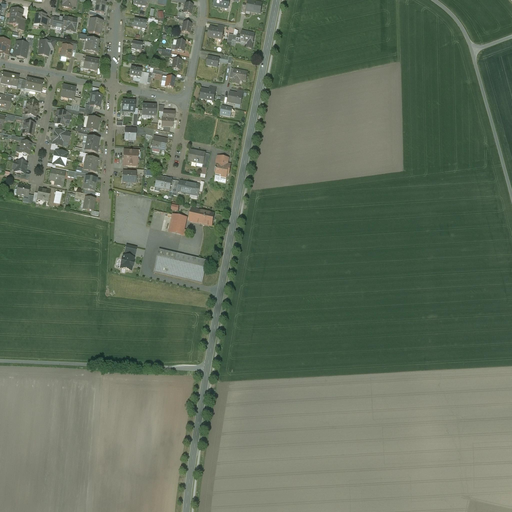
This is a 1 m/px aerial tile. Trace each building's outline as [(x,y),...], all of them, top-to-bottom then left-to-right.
[(76,0),(63,0),(62,8),(68,9),(68,8),(69,8),(69,7),(75,8),(76,0)] [(147,0),(133,0),(133,6),(146,8),(147,0)] [(214,0),(214,6),(228,9),(229,0),(214,0)] [(262,4),(248,1),(247,7),(246,11),(246,12),(260,14),(262,4)] [(99,3),(96,2),(96,3),(94,12),(103,14),(105,4),(99,3)] [(193,6),(185,4),(184,14),(191,15),(193,6)] [(17,11),(10,10),(9,14),(10,14),(9,22),(13,22),(12,25),(19,26),(20,19),(22,11),(18,10),(17,11)] [(45,16),(36,14),(34,23),(39,24),(39,25),(42,26),(42,27),(43,28),(45,19),(45,16)] [(64,19),(51,17),(50,25),(63,27),(64,19)] [(75,21),(64,19),(63,27),(67,28),(67,29),(74,30),(75,21)] [(96,21),(90,20),(87,33),(99,35),(102,22),(96,21)] [(146,22),(134,20),(132,28),(145,30),(146,22)] [(191,24),(183,23),(181,33),(189,34),(191,24)] [(223,30),(217,29),(217,30),(209,29),(210,27),(209,27),(207,37),(221,40),(223,30)] [(255,34),(241,32),(241,36),(240,40),(247,42),(246,48),(251,49),(252,42),(254,43),(255,34)] [(91,40),(86,39),(86,41),(86,42),(85,42),(85,44),(84,51),(90,53),(98,55),(99,49),(97,49),(98,42),(91,40)] [(11,42),(0,40),(0,52),(2,52),(2,53),(5,54),(5,53),(8,54),(8,55),(9,55),(11,42)] [(49,43),(39,41),(38,46),(40,47),(40,51),(42,51),(41,56),(47,57),(49,49),(50,43),(49,43)] [(185,42),(177,41),(175,51),(183,52),(185,42)] [(26,44),(17,43),(16,48),(17,49),(16,57),(25,59),(28,47),(28,45),(26,44)] [(142,45),(133,43),(131,50),(136,51),(140,52),(142,45)] [(69,46),(62,45),(61,53),(60,54),(59,56),(60,57),(61,57),(66,58),(66,59),(69,60),(70,59),(71,51),(72,47),(69,46)] [(83,55),(75,54),(74,60),(85,62),(85,59),(82,59),(83,55)] [(219,59),(208,56),(206,65),(218,68),(219,59)] [(90,60),(85,59),(85,62),(83,69),(87,69),(87,70),(96,72),(98,61),(93,60),(93,61),(90,60)] [(181,61),(173,59),(171,69),(179,71),(181,61)] [(141,70),(131,68),(129,76),(140,79),(141,70)] [(247,72),(234,69),(232,78),(233,78),(232,83),(239,85),(239,80),(245,81),(247,72)] [(13,76),(3,74),(0,85),(1,85),(6,87),(7,85),(11,86),(13,76)] [(174,79),(167,77),(165,87),(172,89),(174,79)] [(75,90),(63,87),(61,97),(68,98),(68,100),(73,101),(73,98),(75,90)] [(209,91),(201,90),(199,98),(213,101),(215,92),(209,91)] [(237,95),(229,94),(228,103),(241,105),(243,95),(238,94),(237,95)] [(101,97),(92,95),(89,106),(93,107),(99,108),(101,97)] [(11,99),(5,98),(4,98),(0,97),(0,105),(9,108),(11,99)] [(81,100),(73,98),(73,101),(72,105),(79,107),(81,100)] [(38,104),(28,102),(27,105),(26,105),(25,109),(37,111),(38,109),(37,109),(36,108),(37,107),(38,104)] [(134,103),(122,102),(121,112),(134,113),(134,103)] [(93,107),(89,106),(85,105),(84,113),(92,115),(93,107)] [(155,107),(142,106),(141,119),(147,120),(147,117),(155,117),(155,107)] [(232,110),(222,108),(221,115),(220,116),(230,118),(231,115),(231,114),(232,110)] [(37,111),(25,109),(25,112),(26,113),(25,116),(35,118),(36,115),(35,113),(36,113),(37,113),(37,111)] [(80,113),(66,110),(65,113),(68,114),(68,115),(79,118),(80,113)] [(65,113),(58,112),(56,119),(54,125),(65,127),(68,115),(68,114),(65,113)] [(163,112),(163,113),(163,120),(162,120),(173,120),(174,121),(174,113),(163,112)] [(91,118),(89,118),(86,130),(89,131),(91,131),(97,132),(99,120),(91,118)] [(173,120),(162,120),(161,127),(163,127),(169,128),(172,128),(173,120)] [(35,125),(25,123),(22,135),(33,137),(33,136),(32,136),(34,129),(35,125)] [(83,126),(78,125),(76,132),(78,132),(89,135),(89,134),(89,131),(86,130),(83,129),(83,126)] [(62,132),(55,131),(55,132),(52,144),(61,146),(62,142),(68,143),(70,134),(62,132)] [(135,132),(124,131),(124,141),(134,142),(135,132)] [(90,138),(87,138),(86,144),(98,147),(99,140),(90,138)] [(166,141),(154,138),(151,149),(160,151),(164,152),(166,141)] [(31,144),(22,142),(19,154),(29,156),(31,144)] [(98,147),(86,144),(85,151),(96,153),(98,147)] [(55,151),(55,152),(52,164),(53,164),(53,165),(56,166),(64,167),(64,166),(65,166),(67,155),(66,155),(67,154),(58,152),(55,151)] [(138,152),(124,151),(123,157),(123,160),(123,167),(137,167),(138,152)] [(205,155),(190,152),(188,162),(197,164),(198,165),(198,163),(203,164),(205,155)] [(226,159),(217,157),(216,164),(219,165),(225,166),(226,159)] [(97,161),(86,158),(85,165),(96,167),(97,161)] [(27,165),(17,163),(17,164),(15,171),(15,173),(25,175),(27,165)] [(96,167),(85,165),(84,171),(95,174),(96,167)] [(225,166),(219,165),(218,168),(217,169),(215,169),(214,173),(216,173),(216,176),(221,177),(221,179),(226,180),(227,175),(228,176),(230,167),(225,166)] [(66,174),(52,171),(50,181),(58,183),(57,187),(63,188),(66,174)] [(134,174),(122,173),(121,184),(134,184),(135,176),(135,174),(134,174)] [(94,180),(85,178),(83,190),(94,192),(96,180),(94,180)] [(171,181),(156,178),(154,187),(159,188),(158,189),(169,191),(170,187),(171,181)] [(192,185),(184,183),(179,182),(177,192),(182,193),(183,193),(190,195),(192,184),(192,185)] [(200,186),(192,184),(190,195),(198,196),(200,186)] [(30,188),(19,186),(17,196),(28,198),(29,195),(28,195),(30,188)] [(46,192),(39,191),(38,198),(37,199),(43,200),(43,201),(48,202),(50,193),(46,192)] [(60,205),(62,193),(56,192),(54,204),(60,205)] [(94,201),(85,199),(84,206),(85,206),(84,210),(92,212),(94,201)] [(214,215),(192,210),(189,222),(212,227),(214,215)] [(186,219),(177,217),(173,234),(183,236),(186,219)] [(125,253),(125,254),(131,255),(135,256),(136,249),(126,246),(125,253)] [(177,255),(159,251),(156,265),(173,269),(177,255)] [(131,272),(134,259),(130,258),(131,255),(125,254),(125,257),(123,256),(120,269),(131,272)] [(207,262),(177,255),(173,269),(204,276),(207,262)] [(173,269),(156,265),(154,273),(202,284),(204,276),(173,269)]
